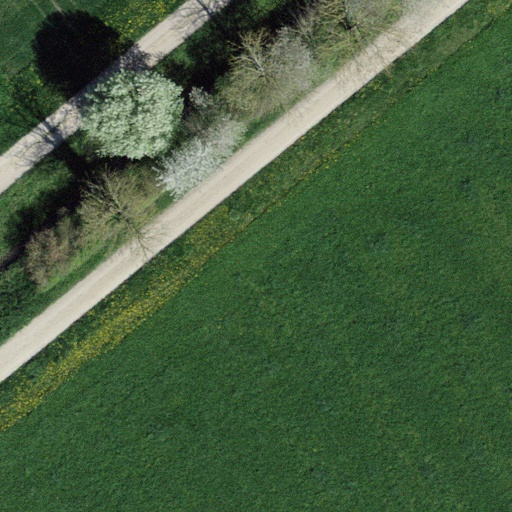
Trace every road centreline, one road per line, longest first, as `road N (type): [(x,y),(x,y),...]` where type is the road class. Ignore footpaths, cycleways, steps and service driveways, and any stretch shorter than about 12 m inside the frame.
road 1 (track): [(462,0),(0,379)]
road 2 (track): [(214,0),(0,178)]
